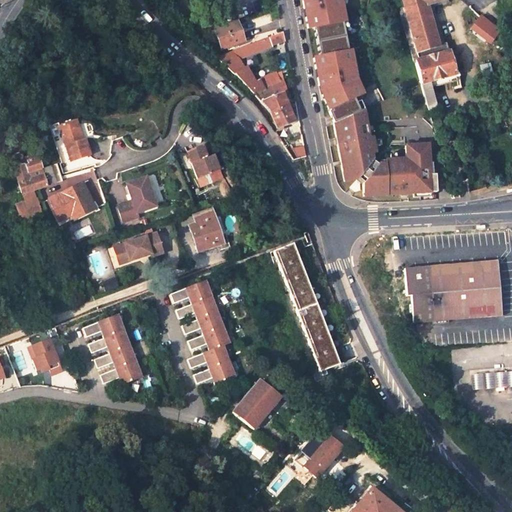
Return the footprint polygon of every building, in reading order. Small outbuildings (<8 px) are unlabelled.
[(302,0),(309,32),(316,31),(342,26),(346,26),(341,0),(302,0)] [(421,88),(457,79),(451,52),(442,55),(429,8),(455,0),(399,0),(417,61),(414,62),(421,88)] [(466,29),(486,46),(498,31),(478,14),(466,29)] [(215,31),(221,48),(241,42),(234,24),(215,31)] [(342,26),(316,31),(321,59),(312,60),(314,72),(319,94),(330,118),(334,125),(360,115),(355,102),(364,98),(357,82),(352,53),(347,54),(342,26)] [(233,60),(285,41),(282,32),(215,58),(251,95),(263,90),(258,82),(255,83),(245,68),(240,71),(233,60)] [(270,87),(279,83),(278,73),(270,75),(258,82),(263,90),(270,87)] [(279,83),(270,87),(263,90),(251,95),(268,112),(269,113),(288,107),(284,97),(286,95),(280,82),(279,83)] [(435,108),(432,98),(424,100),(427,110),(435,108)] [(269,113),(279,131),(296,124),(288,107),(269,113)] [(360,115),(334,125),(337,144),(344,185),(358,185),(374,162),(366,113),(360,115)] [(79,138),(72,118),(57,123),(69,160),(88,153),(83,137),(79,138)] [(185,149),(190,161),(196,176),(216,168),(210,153),(205,155),(200,143),(185,149)] [(380,165),(363,187),(363,200),(396,198),(431,197),(430,146),(405,148),(405,160),(386,161),(386,165),(380,165)] [(24,171),(39,166),(35,154),(23,158),(23,161),(21,161),(18,152),(7,156),(14,174),(24,171)] [(47,164),(39,166),(45,183),(53,181),(47,164)] [(33,187),(45,183),(39,166),(24,171),(26,178),(22,179),(26,189),(33,187)] [(26,178),(24,171),(14,174),(20,191),(26,189),(22,179),(26,178)] [(153,204),(143,175),(124,182),(130,199),(115,204),(121,221),(136,215),(135,211),(153,204)] [(47,196),(56,215),(72,207),(76,215),(93,206),(80,180),(47,196)] [(24,198),(27,208),(38,205),(34,196),(24,198)] [(72,207),(56,215),(58,218),(70,212),(72,217),(76,215),(72,207)] [(192,216),(194,222),(187,224),(197,254),(224,245),(212,209),(192,216)] [(162,251),(155,231),(114,245),(118,257),(129,254),(130,258),(138,256),(138,254),(141,253),(141,255),(150,252),(151,255),(162,251)] [(340,364),(292,243),(273,251),(320,371),(340,364)] [(130,258),(129,254),(118,257),(120,262),(130,258)] [(501,316),(496,260),(403,268),(405,296),(409,296),(412,323),(501,316)] [(205,344),(208,351),(223,346),(229,344),(204,280),(169,295),(171,300),(172,304),(187,298),(190,305),(175,310),(177,316),(178,319),(193,314),(195,320),(181,326),(183,331),(184,334),(199,329),(202,336),(187,342),(189,346),(190,350),(205,344)] [(117,379),(120,386),(141,378),(116,314),(81,329),(83,334),(84,338),(99,332),(102,339),(87,344),(89,349),(91,353),(105,348),(108,354),(93,360),(95,365),(96,368),(111,363),(114,370),(99,376),(101,381),(102,384),(117,379)] [(51,377),(62,372),(49,338),(26,348),(35,372),(46,367),(51,377)] [(223,346),(208,351),(186,359),(189,365),(190,369),(205,363),(207,370),(193,376),(194,381),(196,384),(210,378),(213,386),(235,378),(223,346)] [(506,372),(494,373),(495,387),(507,386),(506,372)] [(494,373),(482,374),(483,388),(495,387),(494,373)] [(482,374),(470,375),(471,389),(483,388),(482,374)] [(259,379),(232,413),(253,429),(279,396),(259,379)] [(308,461),(329,435),(328,435),(331,432),(321,424),(298,453),(308,461)] [(308,461),(302,469),(314,479),(341,446),(329,435),(308,461)] [(404,511),(367,487),(349,511),(404,511)]
